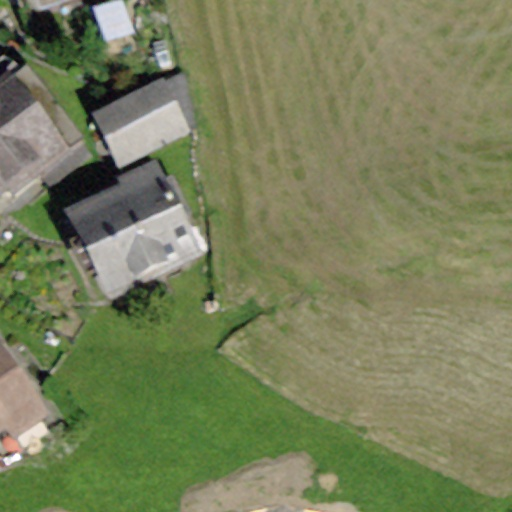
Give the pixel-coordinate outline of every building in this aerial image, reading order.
[(30,0),(41,27),(110,0),(30,0)] [(0,207),(38,177),(52,194),(94,159),(19,68),(0,84),(0,207)] [(181,71),(94,122),(119,176),(193,135),(181,71)] [(121,192),(67,222),(115,308),(207,257),(155,163),(117,185),(121,192)] [(0,461),(55,415),(0,351),(0,461)]
